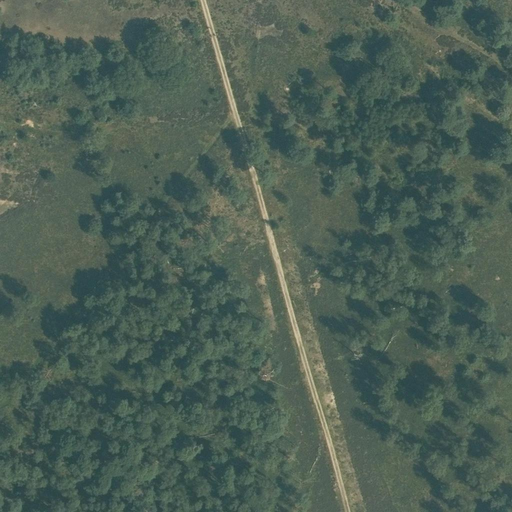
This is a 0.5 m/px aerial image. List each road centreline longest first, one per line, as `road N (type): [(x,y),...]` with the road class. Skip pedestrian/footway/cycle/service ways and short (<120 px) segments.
road 1 (track): [(235,117),(349,511)]
road 2 (track): [(0,402),(20,388),(161,191),(235,117)]
road 3 (track): [(235,117),(202,0)]
